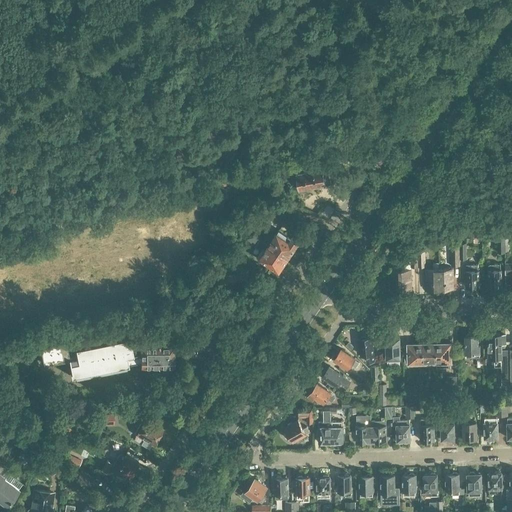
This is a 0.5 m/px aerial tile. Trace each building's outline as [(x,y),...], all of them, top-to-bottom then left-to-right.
[(416,18),(409,27),(429,44),(436,35),(416,18)] [(233,160),(231,151),(229,145),(206,150),(207,156),(209,165),(233,160)] [(160,159),(131,166),(135,184),(165,177),(160,159)] [(308,171),(297,173),(300,193),(306,192),(306,189),(333,183),(330,167),(315,170),(315,166),(307,168),(308,171)] [(216,189),(227,186),(229,185),(227,177),(210,181),(212,189),(216,189)] [(461,216),(471,219),(473,211),(464,208),(461,216)] [(287,219),(273,210),(269,217),(283,226),(287,219)] [(275,236),(269,244),(289,257),(298,243),(300,239),(295,235),(292,239),(291,238),(279,230),(275,236)] [(289,257),(269,244),(268,246),(267,245),(260,240),(258,243),(266,249),(265,251),(263,249),(257,257),(272,267),(269,271),(275,274),(278,270),(279,271),(289,257)] [(461,267),(460,261),(460,245),(452,247),(452,267),(461,267)] [(411,268),(418,268),(418,253),(411,255),(411,256),(404,256),(404,270),(397,270),(397,279),(391,279),(391,290),(397,289),(397,291),(412,291),(411,270),(411,268)] [(501,264),(489,265),(489,274),(488,275),(488,277),(489,278),(489,287),(491,287),(492,288),(495,288),(496,287),(502,287),(502,270),(501,270),(501,264)] [(473,271),(467,271),(467,274),(465,274),(465,279),(467,279),(467,287),(469,287),(470,289),(473,289),(474,287),(480,287),(480,271),(479,271),(479,265),(472,265),(473,271)] [(440,290),(439,269),(426,269),(426,291),(440,290)] [(454,269),(439,269),(440,290),(454,290),(454,269)] [(247,273),(222,278),(224,287),(249,281),(247,273)] [(495,336),(489,336),(489,345),(487,345),(487,352),(488,352),(488,356),(494,356),(494,359),(502,358),(502,351),(502,343),(506,343),(506,336),(502,336),(502,335),(500,335),(499,334),(496,334),(495,336)] [(141,361),(141,366),(151,366),(151,367),(154,369),(159,369),(161,366),(161,365),(173,365),(173,345),(141,346),(141,353),(134,355),(130,335),(75,346),(74,340),(66,341),(66,340),(63,341),(63,342),(40,346),(44,364),(69,359),(73,379),(130,367),(129,364),(131,364),(132,366),(136,366),(135,363),(141,361)] [(466,358),(474,358),(480,357),(480,353),(480,346),(478,346),(478,343),(478,336),(472,336),(471,335),(468,335),(467,336),(465,336),(466,346),(464,347),(464,350),(465,350),(465,355),(466,355),(466,358)] [(368,361),(374,360),(373,354),(374,354),(372,338),(366,339),(365,337),(362,338),(361,339),(359,339),(360,347),(359,347),(359,353),(361,353),(361,355),(367,355),(368,361)] [(400,364),(400,359),(400,354),(400,338),(393,338),(392,337),(389,337),(388,338),(387,338),(387,355),(387,364),(400,364)] [(423,363),(423,344),(409,345),(410,363),(423,363)] [(423,344),(423,363),(436,363),(436,344),(423,344)] [(436,344),(436,363),(436,367),(450,366),(450,362),(451,362),(451,344),(436,344)] [(356,368),(359,363),(355,359),(341,349),(338,355),(337,354),(334,358),(335,359),(334,360),(341,365),(340,366),(345,369),(345,368),(348,369),(351,364),(356,368)] [(328,383),(333,387),(334,385),(336,387),(339,382),(347,387),(351,381),(330,367),(323,377),(329,382),(328,383)] [(372,380),(380,380),(380,367),(372,367),(372,380)] [(511,388),(511,367),(503,367),(503,388),(511,388)] [(448,391),(457,391),(456,377),(447,377),(448,391)] [(318,384),(309,398),(313,401),(316,398),(317,399),(316,400),(321,404),(322,402),(324,404),(327,399),(332,403),(336,397),(331,394),(332,393),(318,384)] [(366,387),(366,395),(378,395),(378,392),(366,387)] [(122,397),(137,401),(139,394),(124,390),(122,397)] [(422,397),(406,397),(406,406),(414,406),(414,411),(420,411),(420,403),(422,403),(422,397)] [(494,417),(502,417),(502,405),(494,405),(494,417)] [(406,407),(406,413),(406,419),(409,419),(414,418),(414,406),(406,407)] [(313,409),(299,409),(299,418),(307,418),(307,424),(313,424),(313,409)] [(463,422),(464,439),(477,439),(476,422),(471,422),(471,415),(468,415),(468,413),(465,414),(465,415),(465,416),(465,422),(463,422)] [(98,425),(114,424),(113,414),(97,415),(98,425)] [(357,416),(357,421),(357,426),(357,442),(361,442),(362,443),(365,443),(366,442),(372,442),(371,421),(371,416),(357,416)] [(410,420),(400,420),(400,417),(393,417),(394,426),(397,426),(397,441),(404,441),(404,442),(409,442),(409,441),(411,441),(410,425),(410,420)] [(491,440),(497,440),(497,439),(498,439),(498,423),(497,423),(497,418),(485,419),(485,423),(484,423),(485,439),(491,439),(491,440)] [(153,445),(162,428),(145,419),(143,423),(141,421),(136,430),(138,431),(136,435),(143,440),(141,444),(149,448),(151,444),(153,445)] [(428,440),(434,440),(434,424),(433,424),(433,419),(421,419),(421,425),(421,427),(419,428),(419,431),(421,432),(421,440),(422,440),(423,442),(427,442),(428,440)] [(453,440),(455,440),(455,424),(454,424),(454,419),(442,419),(442,425),(441,425),(442,440),(448,440),(448,441),(453,441),(453,440)] [(287,427),(286,427),(294,442),(295,441),(297,441),(300,440),(300,438),(306,435),(306,434),(310,432),(307,427),(303,429),(298,420),(292,424),(291,423),(288,425),(287,427)] [(371,421),(372,442),(377,441),(379,443),(382,443),(383,441),(387,441),(386,426),(386,421),(378,421),(378,426),(375,426),(375,421),(371,421)] [(326,443),(332,443),(331,427),(329,427),(329,422),(319,422),(319,427),(319,429),(317,430),(317,434),(319,434),(319,443),(320,443),(322,444),(325,444),(326,443)] [(334,427),(331,427),(332,443),(337,442),(338,444),(342,444),(342,442),(344,442),(344,434),(345,433),(345,429),(344,428),(344,427),(343,427),(343,422),(333,422),(334,427)] [(50,437),(49,450),(62,452),(64,439),(50,437)] [(120,452),(114,461),(108,472),(125,482),(128,478),(129,479),(135,468),(136,469),(139,465),(137,464),(138,463),(120,452)] [(82,460),(69,454),(65,462),(78,468),(82,460)] [(1,459),(0,460),(0,502),(2,504),(1,505),(7,509),(9,506),(13,500),(12,499),(22,485),(8,474),(13,468),(1,459)] [(469,496),(482,496),(482,491),(482,490),(482,474),(475,474),(474,472),(470,472),(470,474),(468,474),(468,491),(469,491),(469,496)] [(490,494),(502,494),(502,489),(503,489),(502,473),(501,473),(501,472),(495,472),(495,473),(489,474),(489,489),(490,489),(490,494)] [(425,496),(438,496),(438,490),(438,475),(436,475),(435,473),(432,473),(430,475),(424,475),(425,491),(425,496)] [(447,495),(459,495),(459,490),(460,490),(459,474),(458,474),(457,473),(453,473),(452,474),(446,474),(446,490),(447,490),(447,495)] [(382,498),(395,498),(395,492),(395,476),(394,476),(392,474),(389,474),(388,476),(381,476),(381,493),(382,493),(382,498)] [(404,496),(416,496),(416,491),(416,475),(415,475),(414,474),(410,474),(409,475),(403,475),(403,491),(404,491),(404,496)] [(77,480),(86,485),(89,479),(79,475),(77,480)] [(341,496),(352,496),(352,482),(351,482),(351,475),(339,476),(339,485),(338,485),(339,492),(341,492),(341,496)] [(361,497),(373,497),(373,492),(373,476),(372,476),(371,475),(367,475),(366,476),(360,476),(360,492),(361,497)] [(310,502),(310,499),(310,493),(310,478),(304,478),(302,476),(299,476),(298,478),(297,478),(297,480),(297,487),(297,494),(298,494),(298,499),(303,499),(303,502),(310,502)] [(318,498),(331,498),(331,493),(330,477),(329,477),(329,476),(323,476),(323,477),(317,477),(318,493),(318,498)] [(276,499),(288,499),(288,494),(288,478),(282,478),(281,477),(278,477),(276,478),(275,479),(275,486),(274,487),(274,490),(275,491),(275,494),(276,494),(276,499)] [(244,492),(241,496),(250,502),(253,498),(258,501),(262,504),(266,498),(262,495),(267,488),(262,484),(261,482),(259,480),(257,481),(256,479),(253,483),(249,480),(244,486),(248,489),(246,493),(244,492)] [(28,511),(27,511),(50,511),(54,493),(35,490),(32,508),(28,511)] [(66,504),(64,511),(103,511),(107,506),(106,505),(110,499),(100,492),(95,499),(98,501),(93,508),(91,508),(91,507),(86,506),(83,510),(84,511),(83,511),(78,511),(74,511),(75,505),(66,504)]
